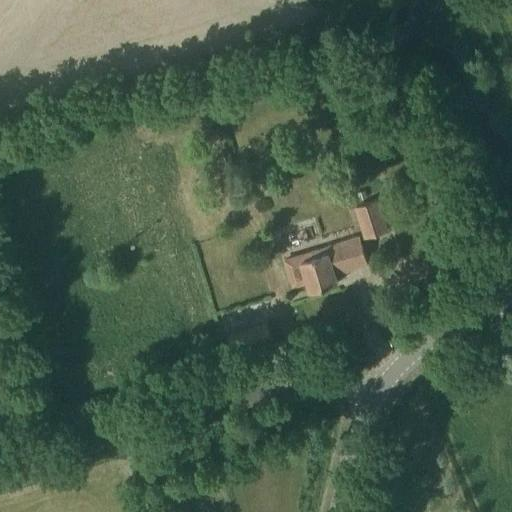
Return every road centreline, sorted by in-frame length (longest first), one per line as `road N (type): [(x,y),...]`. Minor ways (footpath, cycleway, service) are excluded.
road 1 (unclassified): [(375,394),(307,378),(0,474)]
road 2 (track): [(511,254),(474,148),(439,89),(330,0)]
road 3 (tertiary): [(375,394),(445,328),(511,301)]
road 4 (tertiary): [(343,511),(375,394)]
